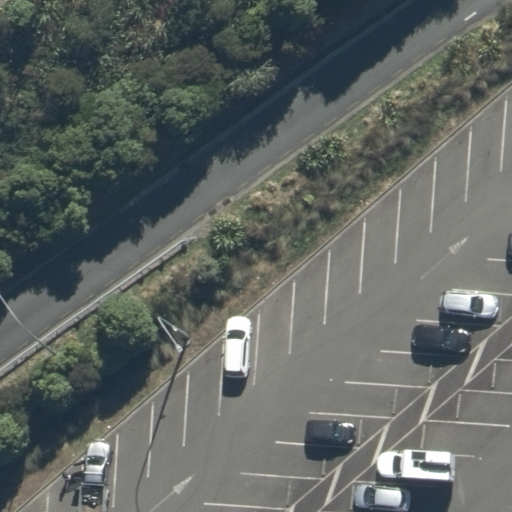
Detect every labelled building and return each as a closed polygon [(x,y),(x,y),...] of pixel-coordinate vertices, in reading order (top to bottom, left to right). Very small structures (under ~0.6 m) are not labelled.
[(511,163),(429,231),(457,266),(511,221),(511,163)] [(418,240),(379,275),(407,306),(446,271),(418,240)] [(399,320),(359,273),(332,296),(373,343),(399,320)] [(298,314),(354,387),(378,368),(322,295),(298,314)] [(354,387),(298,314),(266,338),(323,411),(354,387)]
